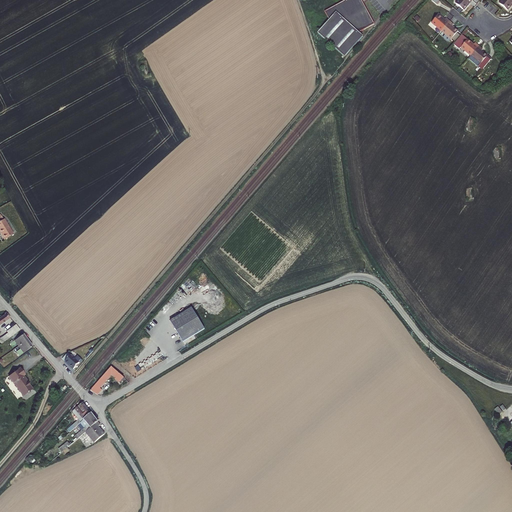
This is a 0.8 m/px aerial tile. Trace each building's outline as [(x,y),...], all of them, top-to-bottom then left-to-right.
[(356,30),(373,22),(359,0),(347,0),(324,15),(329,21),(318,34),(345,58),(363,37),(356,30)] [(472,0),(471,0),(458,0),(456,4),(463,10),(472,0)] [(511,0),(502,0),(500,4),(507,10),(511,4),(511,0)] [(450,21),(446,18),(444,20),(438,15),(432,23),(442,31),(450,21)] [(453,25),(450,21),(442,31),(451,39),(458,32),(452,27),(453,25)] [(473,45),(467,40),(461,47),(471,56),(479,46),(475,43),(473,45)] [(483,49),(479,46),(471,56),(468,59),(482,70),(491,60),(481,51),(483,49)] [(147,61),(139,62),(143,78),(151,77),(151,73),(148,73),(147,61)] [(471,133),(472,130),(470,128),(475,120),(470,117),(466,126),(466,130),(471,133)] [(0,233),(4,240),(12,235),(4,219),(3,220),(1,216),(0,216),(0,233)] [(191,308),(169,321),(182,343),(204,330),(191,308)] [(4,313),(5,314),(0,317),(0,324),(10,318),(6,312),(4,313)] [(20,330),(16,325),(7,331),(8,333),(2,338),(1,337),(0,338),(0,341),(1,344),(18,332),(20,330)] [(23,334),(11,343),(13,346),(17,343),(19,346),(28,340),(23,334)] [(28,340),(19,346),(22,350),(18,353),(20,355),(32,346),(28,340)] [(75,359),(71,356),(70,356),(65,362),(74,370),(75,368),(78,368),(78,365),(79,363),(81,360),(78,357),(75,359)] [(25,374),(20,367),(9,376),(23,396),(33,389),(23,376),(25,374)] [(102,390),(100,389),(112,375),(115,378),(115,379),(119,383),(124,378),(111,367),(90,390),(97,395),(102,390)] [(75,409),(83,419),(92,413),(83,402),(75,409)] [(75,409),(72,411),(81,422),(83,419),(75,409)] [(98,422),(92,413),(83,419),(88,425),(86,428),(76,436),(78,438),(86,432),(98,422)] [(86,432),(95,443),(105,434),(98,427),(100,425),(98,422),(86,432)] [(70,445),(68,442),(61,447),(61,448),(64,450),(67,447),(70,445)]
